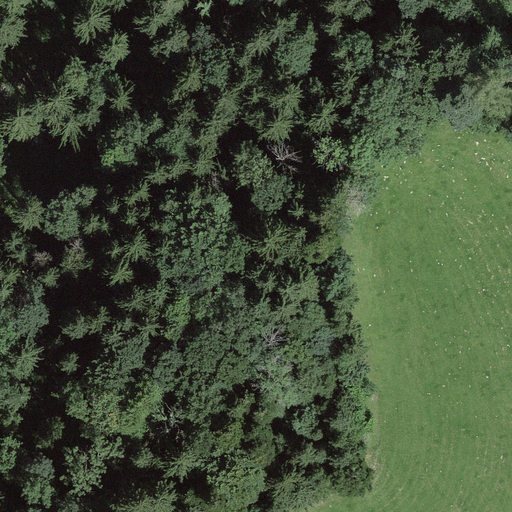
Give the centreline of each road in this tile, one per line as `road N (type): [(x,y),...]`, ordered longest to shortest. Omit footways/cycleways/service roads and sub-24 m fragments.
road 1 (track): [(67,48),(149,68),(306,0)]
road 2 (track): [(136,0),(0,88)]
